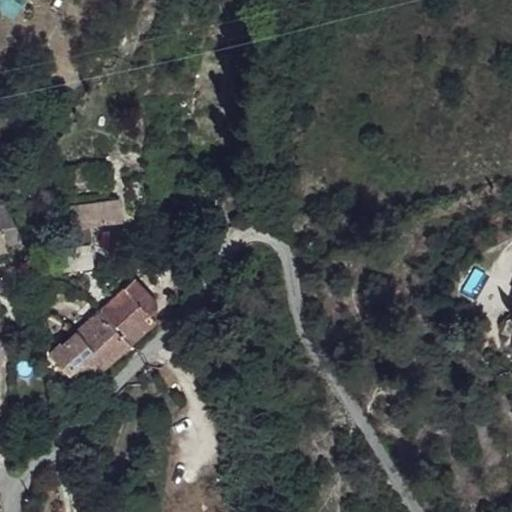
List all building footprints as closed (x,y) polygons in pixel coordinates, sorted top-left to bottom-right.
[(178,39),(181,29),(181,28),(173,25),(168,35),(178,39)] [(108,183),(105,165),(55,172),(58,190),(108,183)] [(95,266),(89,226),(123,221),(120,199),(69,207),(73,227),(67,228),(70,246),(56,248),(58,272),(95,266)] [(22,243),(15,226),(4,203),(0,204),(0,219),(7,247),(22,243)] [(164,227),(160,203),(146,205),(149,230),(164,227)] [(136,278),(63,345),(61,343),(43,360),(52,369),(49,373),(47,377),(48,388),(49,391),(58,401),(77,380),(82,386),(156,320),(151,315),(157,309),(157,301),(136,278)]
